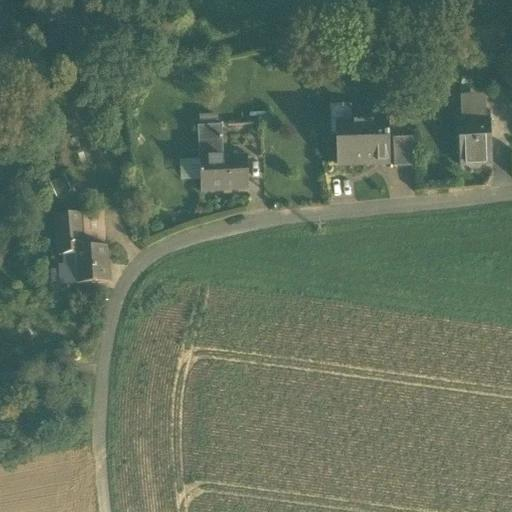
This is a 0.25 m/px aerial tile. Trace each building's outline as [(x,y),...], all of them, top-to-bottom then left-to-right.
[(336,136),(336,125),(336,122),(350,121),(350,108),(330,108),(330,136),(336,136)] [(457,121),(460,167),(493,165),(490,112),(478,113),(479,120),(457,121)] [(336,136),(337,167),(374,166),(374,160),(389,160),(388,120),(371,121),(371,125),(336,125),(336,136)] [(203,127),(203,138),(219,138),(218,127),(203,127)] [(200,138),(201,160),(220,159),(219,138),(203,138),(200,138)] [(392,140),(393,169),(413,168),(412,139),(392,140)] [(247,158),(220,159),(201,160),(202,193),(248,191),(247,158)] [(52,219),(53,235),(61,234),(76,231),(74,217),(52,219)] [(76,231),(61,234),(62,247),(62,256),(77,254),(78,254),(76,231)] [(54,247),(62,247),(61,234),(53,235),(54,247)] [(77,254),(79,285),(106,283),(104,252),(78,254),(77,254)]
